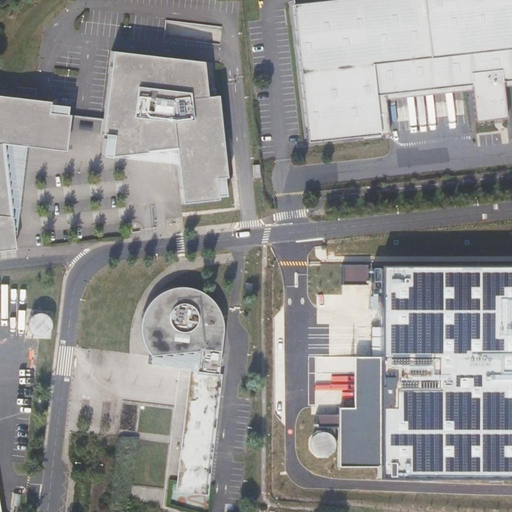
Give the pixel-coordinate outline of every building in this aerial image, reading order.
[(511,0),(293,0),(308,144),(389,135),(386,102),(385,96),(472,87),(473,93),(476,124),(505,121),(502,89),(501,84),(511,82),(511,0)] [(113,136),(111,157),(158,152),(159,153),(159,154),(160,155),(161,155),(162,155),(163,155),(163,154),(164,154),(164,153),(164,152),(176,150),(181,205),(218,201),(218,198),(216,180),(224,179),(226,179),(218,96),(207,97),(203,62),(111,52),(103,119),(102,135),(104,135),(113,136)] [(385,96),(386,102),(473,93),(472,87),(385,96)] [(48,113),(49,105),(49,102),(43,101),(35,100),(0,96),(0,251),(14,250),(8,190),(9,190),(9,189),(10,188),(10,187),(10,186),(9,185),(8,184),(7,184),(2,144),(65,152),(69,115),(67,115),(48,113)] [(67,107),(49,105),(48,113),(67,115),(67,107)] [(111,158),(111,157),(113,136),(104,135),(102,157),(111,158)] [(260,177),(259,164),(252,164),(253,177),(260,177)] [(216,180),(218,198),(226,197),(224,182),(224,179),(216,180)] [(367,265),(341,265),(341,285),(367,285),(367,265)] [(511,265),(379,265),(379,328),(379,336),(379,338),(379,346),(379,348),(379,356),(379,357),(378,467),(378,477),(511,477),(511,265)] [(142,345),(143,346),(144,346),(144,348),(144,349),(145,351),(147,353),(148,355),(150,357),(177,355),(177,357),(187,356),(187,354),(198,354),(191,415),(217,416),(222,376),(218,376),(220,355),(222,333),(223,330),(223,328),(222,326),(222,323),(221,320),(220,317),(219,314),(218,311),(216,308),(214,305),(211,302),(210,300),(207,297),(204,296),(201,294),(198,292),(194,291),(190,289),(187,289),(183,289),(179,289),(176,289),(172,290),(169,290),(166,291),(160,294),(157,296),(153,300),(151,302),(149,304),(147,307),(145,309),(143,312),(142,316),(141,319),(140,322),(140,326),(140,330),(140,333),(140,336),(141,339),(141,342),(142,345)] [(28,312),(29,336),(52,335),(52,311),(28,312)] [(379,328),(370,328),(370,336),(379,336),(379,328)] [(379,338),(370,338),(370,346),(379,346),(379,338)] [(379,348),(370,348),(370,356),(379,356),(379,348)] [(184,415),(191,415),(198,354),(187,354),(187,356),(177,357),(177,355),(150,357),(146,365),(179,369),(189,371),(184,415)] [(352,408),(338,408),(338,414),(337,428),(338,467),(378,467),(379,357),(353,357),(352,408)] [(338,414),(315,414),(315,427),(337,428),(338,414)] [(208,498),(209,487),(183,484),(191,415),(184,415),(174,494),(208,498)] [(209,487),(217,416),(191,415),(183,484),(209,487)] [(317,456),(322,457),(328,456),(332,452),(334,447),(334,442),(332,437),(328,433),(322,432),(317,433),(312,437),(310,442),(310,447),(313,452),(317,456)]
